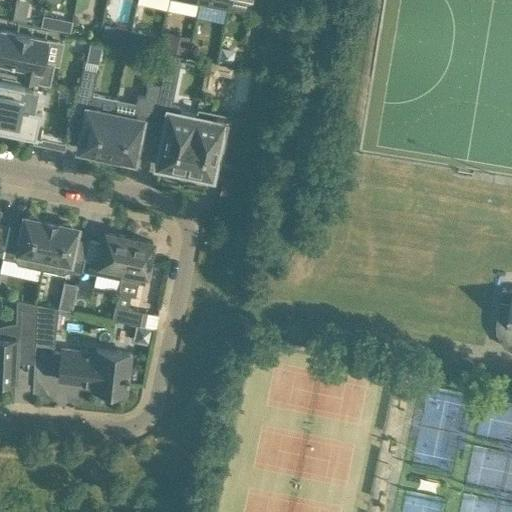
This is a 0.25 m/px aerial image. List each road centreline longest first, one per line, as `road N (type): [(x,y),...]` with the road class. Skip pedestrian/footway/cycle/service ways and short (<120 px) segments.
road 1 (residential): [(0,422),(122,431),(148,424),(190,239),(188,219),(170,206),(0,168)]
road 2 (track): [(181,285),(264,303),(370,307)]
